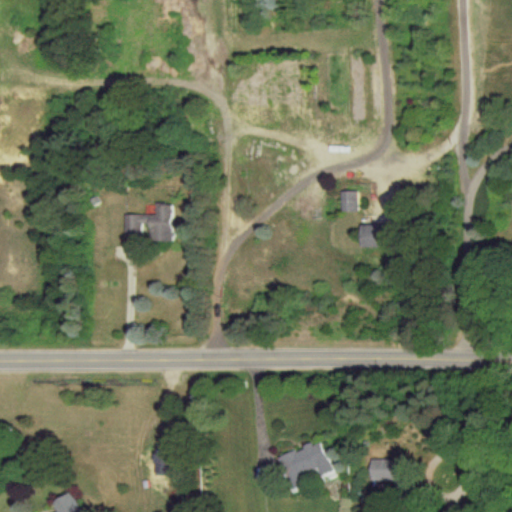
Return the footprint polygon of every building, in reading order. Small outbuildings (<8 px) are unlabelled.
[(357,192),(341,192),(341,211),(357,211),(357,192)] [(125,215),(126,238),(141,238),(141,223),(149,223),(150,241),(173,241),(172,204),(156,204),(156,214),(125,215)] [(359,247),(380,247),(381,226),(360,225),(359,247)] [(278,457),(292,491),(308,484),(303,472),(318,466),(321,474),(334,469),(321,439),(278,457)] [(396,480),(396,458),(371,458),(370,479),(396,480)] [(82,511),(70,491),(51,502),(56,511),(53,511),(82,511)]
